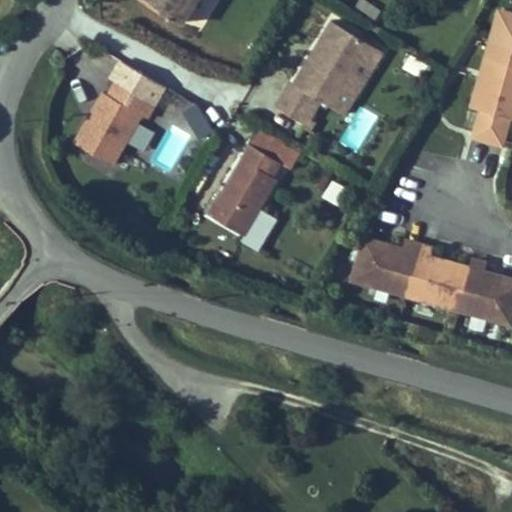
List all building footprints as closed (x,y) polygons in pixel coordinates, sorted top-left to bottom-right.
[(168,30),(187,0),(130,0),(128,4),(168,30)] [(213,9),(217,0),(199,0),(199,2),(213,9)] [(358,0),(355,7),(374,17),(380,6),(368,0),(358,0)] [(511,113),(511,108),(511,9),(491,4),(464,100),(473,103),(465,130),(494,138),(502,111),(511,113)] [(368,58),(315,25),(275,88),(283,93),(268,117),(285,127),(299,104),(311,110),(337,68),(356,79),(368,58)] [(356,79),(337,68),(311,110),(330,122),(356,79)] [(54,149),(93,172),(123,122),(127,123),(137,107),(101,85),(91,102),(84,98),(54,149)] [(283,93),(275,88),(261,112),(268,117),(283,93)] [(338,142),(358,153),(378,115),(358,105),(338,142)] [(149,160),(169,172),(192,134),(171,122),(149,160)] [(220,240),(254,185),(247,180),(256,167),(224,148),(199,190),(205,194),(189,221),(220,240)] [(322,194),(338,202),(347,184),(331,176),(322,194)] [(182,217),(189,221),(205,194),(199,190),(182,217)] [(340,269),(498,316),(510,274),(472,263),(474,255),(460,251),(457,259),(419,247),(421,239),(393,231),(390,239),(352,227),(340,269)]
